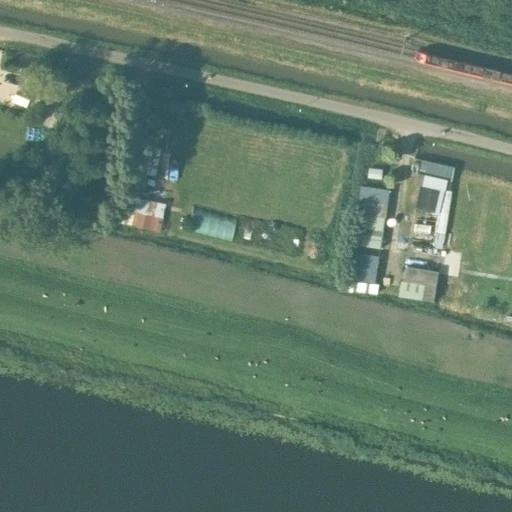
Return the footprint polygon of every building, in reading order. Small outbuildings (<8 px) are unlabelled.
[(382,169),(369,168),(368,177),(381,179),(382,169)] [(414,184),(421,185),(450,191),(453,176),(417,169),(414,184)] [(360,185),(356,213),(368,215),(385,217),(389,189),(360,185)] [(443,250),(452,191),(450,191),(421,185),(416,209),(438,214),(434,232),(437,232),(434,248),(443,250)] [(107,221),(159,232),(165,204),(136,197),(133,210),(122,207),(122,209),(110,207),(107,221)] [(189,213),(186,230),(230,237),(233,220),(189,213)] [(385,217),(368,215),(364,246),(381,248),(385,217)] [(376,283),(381,248),(364,246),(352,244),(347,279),(376,283)] [(438,271),(405,266),(403,280),(402,280),(399,296),(434,301),(438,271)]
